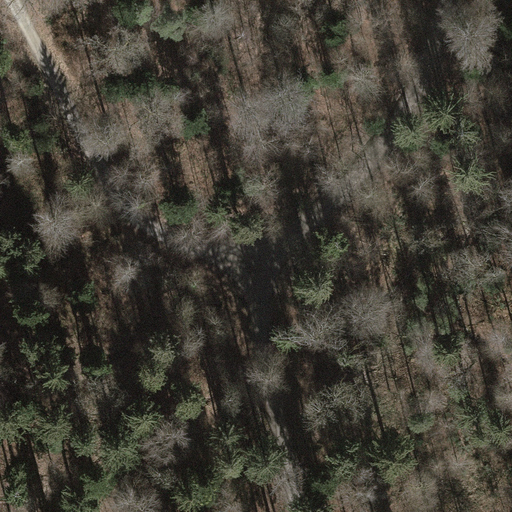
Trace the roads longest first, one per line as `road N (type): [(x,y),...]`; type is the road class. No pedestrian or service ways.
road 1 (track): [(254,257),(214,255),(134,215),(12,0)]
road 2 (track): [(447,0),(421,90),(348,193),(254,257)]
road 3 (track): [(254,257),(281,511)]
